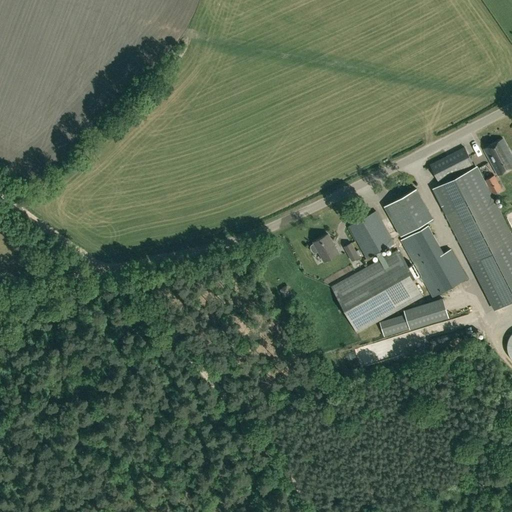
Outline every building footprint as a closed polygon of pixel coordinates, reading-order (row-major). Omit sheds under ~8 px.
[(483,148),(498,175),(511,167),(511,154),(503,138),(483,148)] [(430,164),(439,181),(467,166),(463,160),(470,157),(465,147),(430,164)] [(485,179),(493,194),(502,189),(494,175),(485,179)] [(385,206),(401,236),(433,219),(417,189),(385,206)] [(457,204),(446,210),(490,298),(511,286),(511,250),(508,243),(511,241),(511,237),(489,192),(459,208),(457,204)] [(349,225),(367,258),(394,243),(376,211),(349,225)] [(433,296),(467,277),(451,249),(444,253),(428,224),(401,239),(433,296)] [(314,241),(314,243),(311,244),(310,246),(311,248),(312,251),(314,252),(316,252),(319,250),(324,261),(338,253),(328,234),(314,241)] [(359,256),(351,242),(344,246),(352,260),(359,256)] [(422,296),(397,250),(332,286),(357,332),(422,296)] [(443,297),(405,311),(411,328),(449,314),(443,297)] [(440,332),(441,338),(454,335),(452,329),(440,332)] [(406,353),(406,348),(385,349),(386,360),(402,359),(401,354),(406,353)]
